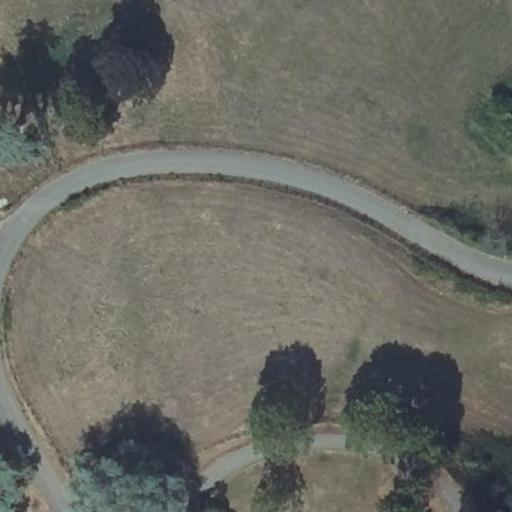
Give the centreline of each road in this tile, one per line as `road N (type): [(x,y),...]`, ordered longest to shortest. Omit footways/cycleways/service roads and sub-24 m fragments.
road 1 (unclassified): [(511,282),(455,262),(341,198),(217,168),(92,178),(48,200),(0,263)]
road 2 (unclassified): [(0,394),(62,511)]
